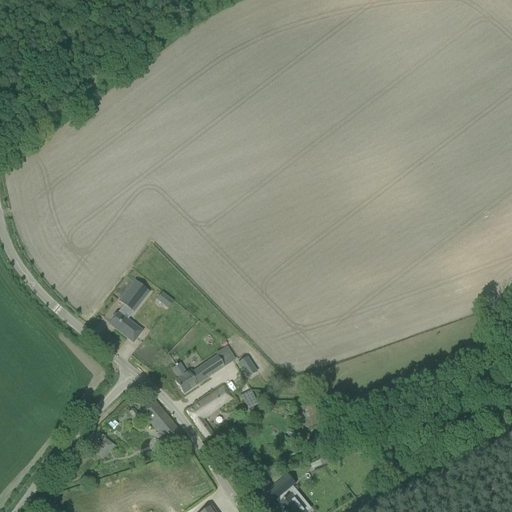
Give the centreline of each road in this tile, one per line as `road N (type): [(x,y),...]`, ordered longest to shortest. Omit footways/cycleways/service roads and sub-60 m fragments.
road 1 (unclassified): [(125,365),(29,272),(0,193)]
road 2 (unclassified): [(258,511),(173,407),(125,365)]
road 3 (unclassified): [(125,365),(11,511)]
road 4 (unclassified): [(347,511),(511,425)]
